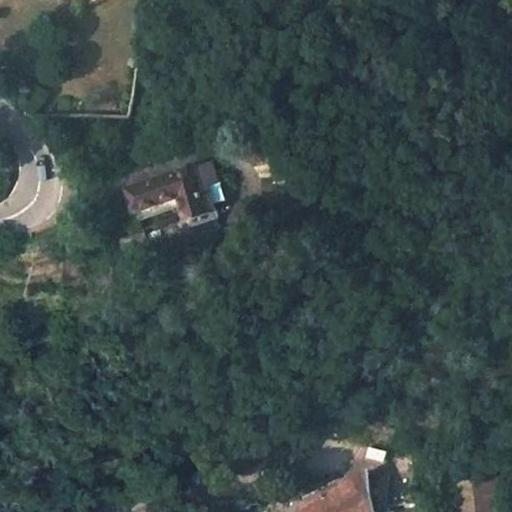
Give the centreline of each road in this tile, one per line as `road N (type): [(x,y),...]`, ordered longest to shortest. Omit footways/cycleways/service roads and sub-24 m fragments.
road 1 (unknown): [(31,195),(95,187),(203,151),(223,153),(241,171),(238,211)]
road 2 (unclassified): [(0,112),(34,149),(37,175),(22,208),(0,219)]
